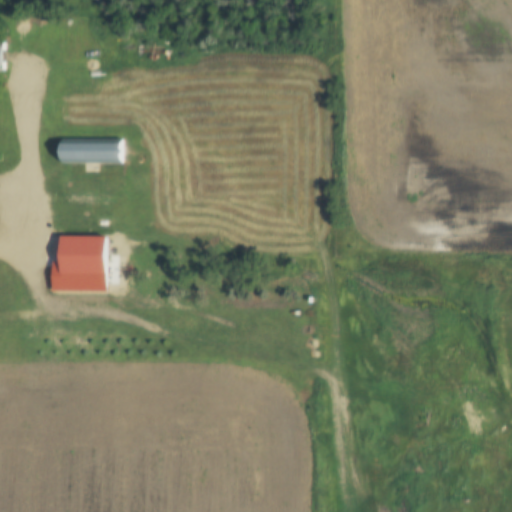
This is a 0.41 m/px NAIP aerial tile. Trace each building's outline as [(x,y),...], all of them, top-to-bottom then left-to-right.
[(125,164),(125,140),(63,139),(62,163),(125,164)] [(59,267),(98,267),(98,243),(59,243),(59,267)] [(50,357),(61,349),(51,336),(40,344),(50,357)] [(64,354),(78,356),(81,339),(67,337),(64,354)] [(119,337),(106,341),(111,357),(124,353),(119,337)] [(102,341),(87,338),(85,353),(99,356),(102,341)]
